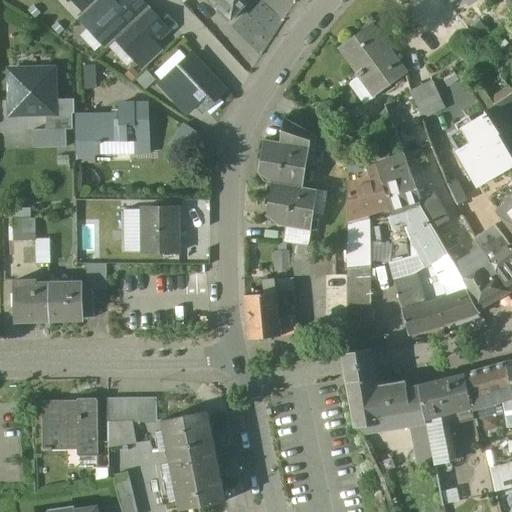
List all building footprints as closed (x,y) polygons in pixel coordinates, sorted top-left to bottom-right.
[(97,0),(81,0),(75,5),(83,14),(97,0)] [(99,0),(80,18),(86,25),(113,0),(112,0),(99,0)] [(140,0),(113,0),(86,25),(107,48),(111,45),(149,9),(140,0)] [(210,0),(232,20),(250,0),(210,0)] [(116,41),(136,62),(156,42),(170,30),(149,9),(116,41)] [(408,74),(372,24),(340,47),(358,73),(355,75),(358,78),(360,76),(375,97),(408,74)] [(164,50),(156,42),(136,62),(144,70),(164,50)] [(192,54),(168,77),(197,108),(204,116),(228,93),(192,54)] [(54,70),(9,71),(10,115),(47,114),(56,114),(55,100),(54,70)] [(187,118),(197,108),(168,77),(157,86),(187,118)] [(434,82),(411,93),(423,120),(444,110),(446,108),(434,82)] [(489,96),(482,85),(473,91),(480,102),(489,96)] [(486,113),(499,133),(498,134),(500,134),(511,126),(511,94),(485,112),(486,113)] [(47,114),(47,130),(67,130),(75,130),(74,99),(55,100),(56,114),(47,114)] [(149,106),(120,106),(120,122),(115,122),(115,127),(97,127),(97,130),(76,130),(77,155),(98,155),(98,143),(135,143),(136,142),(136,138),(149,138),(149,106)] [(387,109),(371,125),(378,145),(399,137),(398,132),(397,132),(387,109)] [(499,133),(486,113),(450,136),(459,151),(457,152),(464,164),(466,162),(480,187),(508,171),(511,168),(511,155),(500,134),(498,134),(499,133)] [(313,134),(286,119),(285,120),(281,142),(310,147),(313,134)] [(97,127),(97,122),(76,122),(76,130),(97,130),(97,127)] [(511,126),(500,134),(511,155),(511,126)] [(47,130),(33,131),(33,149),(67,148),(67,130),(47,130)] [(150,154),(149,138),(136,138),(136,142),(135,143),(136,154),(150,154)] [(281,142),(265,140),(262,166),(276,168),(274,183),(303,187),(310,148),(310,147),(281,142)] [(406,160),(393,164),(394,168),(380,172),(381,174),(391,206),(394,215),(409,210),(422,207),(420,201),(410,169),(406,160)] [(381,174),(350,184),(350,218),(391,206),(381,174)] [(448,186),(458,206),(467,202),(457,181),(448,186)] [(303,187),(274,183),(270,208),(284,210),(282,224),(287,225),(287,226),(313,230),(319,190),(303,187)] [(499,211),(511,200),(511,183),(507,187),(490,200),(499,211)] [(447,221),(433,195),(420,201),(422,207),(422,208),(450,254),(451,256),(463,247),(465,246),(451,223),(447,221)] [(511,200),(499,211),(511,226),(511,200)] [(422,207),(409,210),(413,223),(434,263),(450,254),(422,208),(422,207)] [(180,208),(144,208),(144,254),(180,254),(180,208)] [(412,257),(392,263),(401,292),(417,287),(420,303),(439,298),(448,293),(445,285),(434,263),(413,223),(409,210),(394,215),(392,215),(396,228),(407,224),(412,236),(411,236),(422,256),(412,257)] [(36,218),(14,219),(15,242),(37,241),(36,218)] [(370,218),(350,223),(350,253),(349,267),(372,266),(370,218)] [(511,244),(496,224),(477,240),(478,241),(484,251),(490,261),(506,285),(507,285),(511,281),(511,244)] [(313,230),(287,226),(284,242),(310,246),(313,230)] [(52,262),(51,237),(37,238),(38,262),(52,262)] [(484,251),(478,241),(475,244),(479,251),(480,253),(484,251)] [(490,261),(484,251),(480,253),(479,251),(470,258),(463,247),(451,256),(463,276),(462,277),(479,309),(511,291),(507,285),(506,285),(490,261)] [(275,251),(275,266),(290,266),(290,250),(275,251)] [(350,253),(326,254),(326,275),(349,275),(349,267),(350,253)] [(326,254),(295,254),(296,276),(326,275),(326,254)] [(451,256),(450,254),(434,263),(445,285),(448,293),(439,298),(447,323),(480,311),(479,309),(462,277),(463,276),(451,256)] [(107,265),(95,265),(95,291),(107,291),(107,265)] [(372,266),(349,267),(349,275),(349,331),(349,344),(373,340),(372,266)] [(349,275),(326,275),(326,332),(349,331),(349,275)] [(38,282),(15,283),(17,323),(51,322),(50,285),(38,286),(38,282)] [(83,284),(50,285),(51,322),(84,320),(84,315),(83,290),(83,284)] [(417,287),(401,292),(404,307),(420,303),(417,287)] [(91,290),(83,290),(84,315),(92,315),(91,290)] [(277,292),(245,296),(250,339),(282,336),(280,320),(277,292)] [(420,303),(404,307),(411,333),(447,323),(439,298),(420,303)] [(296,319),(280,320),(282,336),(297,335),(296,319)] [(371,348),(343,353),(348,383),(376,378),(371,348)] [(511,376),(509,362),(466,374),(473,408),(511,397),(511,376)] [(466,374),(420,385),(426,413),(427,417),(449,412),(473,408),(466,374)] [(406,382),(377,386),(376,378),(348,383),(356,425),(426,413),(420,385),(407,388),(406,382)] [(97,397),(78,397),(79,407),(68,407),(67,400),(44,400),(45,445),(43,445),(43,448),(53,448),(53,446),(68,446),(68,440),(79,440),(80,454),(96,454),(98,454),(98,440),(97,397)] [(158,398),(108,398),(109,422),(158,419),(158,398)] [(208,409),(162,418),(181,509),(226,500),(208,409)] [(449,412),(427,417),(436,464),(459,459),(449,412)] [(433,457),(429,438),(412,443),(417,461),(433,457)] [(110,468),(109,440),(98,440),(98,454),(96,454),(97,467),(110,468)] [(497,491),(511,487),(511,461),(491,467),(497,491)] [(138,511),(129,470),(117,475),(117,485),(123,511),(138,511)]
